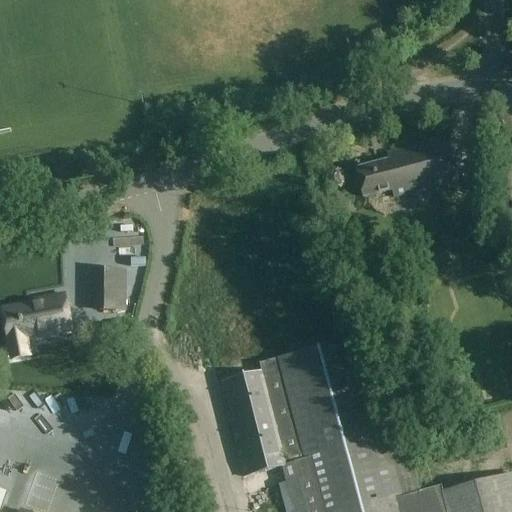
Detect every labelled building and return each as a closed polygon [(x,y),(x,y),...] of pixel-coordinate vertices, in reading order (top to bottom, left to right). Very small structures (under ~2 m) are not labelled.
[(394,199),(459,182),(448,139),(398,152),(400,158),(356,170),(364,199),(392,192),(394,199)] [(125,312),(125,272),(101,272),(101,311),(125,312)] [(66,295),(30,302),(30,304),(2,310),(8,342),(38,337),(38,339),(73,333),(66,295)] [(420,494),(407,447),(391,451),(362,338),(268,364),(271,373),(220,386),(244,479),(286,468),(290,484),(279,487),(286,511),(511,511),(511,484),(510,477),(443,494),(442,488),(420,494)] [(210,511),(176,398),(159,403),(191,511),(210,511)] [(460,477),(463,488),(481,483),(478,473),(460,477)]
